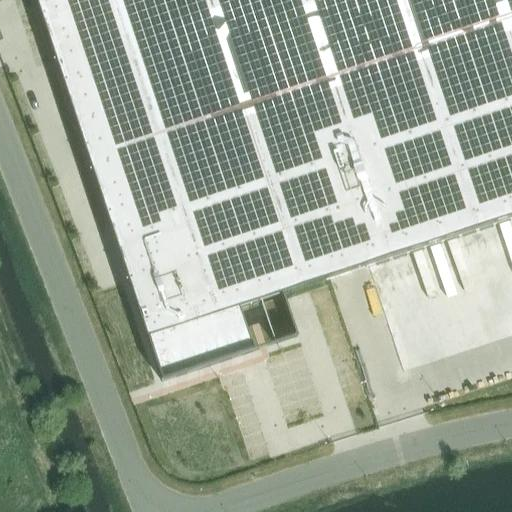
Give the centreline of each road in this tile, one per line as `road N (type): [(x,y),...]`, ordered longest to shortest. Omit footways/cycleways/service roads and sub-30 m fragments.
road 1 (unclassified): [(161,511),(138,498),(0,136)]
road 2 (unclassified): [(511,424),(351,461),(207,511)]
